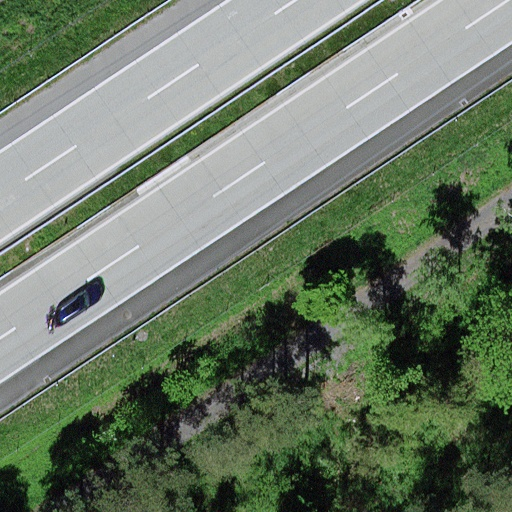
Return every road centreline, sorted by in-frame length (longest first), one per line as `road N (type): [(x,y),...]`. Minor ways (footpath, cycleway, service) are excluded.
road 1 (motorway): [(0,331),(492,0)]
road 2 (track): [(511,203),(62,511)]
road 3 (motorway): [(292,0),(0,196)]
